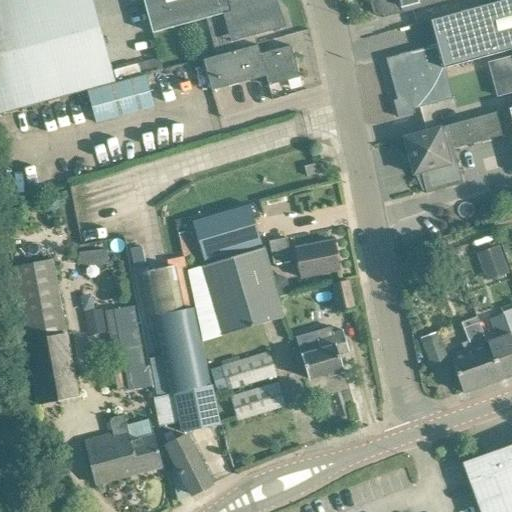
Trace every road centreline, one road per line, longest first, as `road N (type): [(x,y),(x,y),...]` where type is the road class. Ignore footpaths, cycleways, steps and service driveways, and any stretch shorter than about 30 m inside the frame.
road 1 (unclassified): [(413,433),(325,0)]
road 2 (tertiary): [(227,511),(413,433)]
